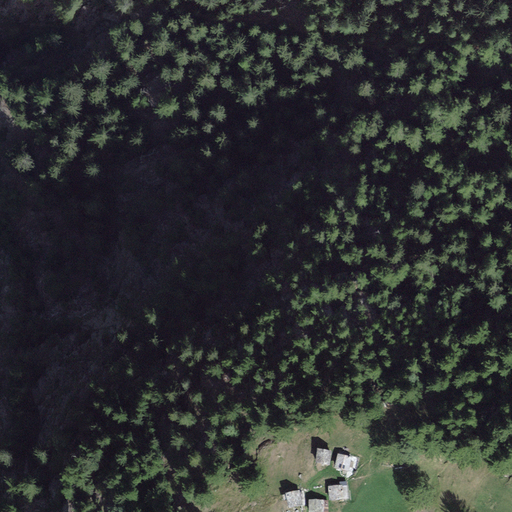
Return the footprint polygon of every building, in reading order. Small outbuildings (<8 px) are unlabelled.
[(330,449),(316,449),(315,465),(330,466),(330,449)] [(349,456),(336,455),(335,469),(347,470),(349,456)] [(342,486),(328,487),(329,501),(343,501),(342,486)] [(299,490),(285,492),(287,508),(302,506),(299,490)] [(325,511),(326,500),(309,499),(309,511),(325,511)]
